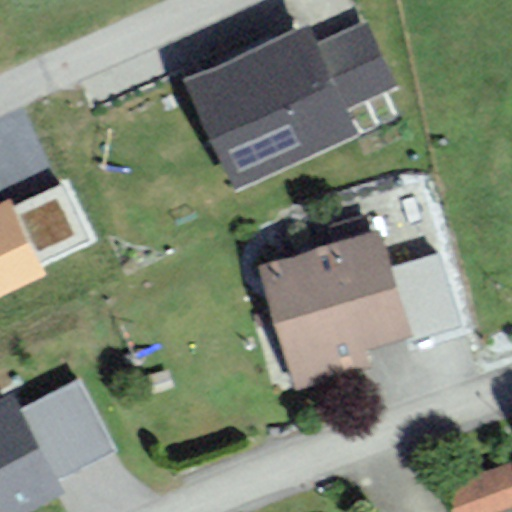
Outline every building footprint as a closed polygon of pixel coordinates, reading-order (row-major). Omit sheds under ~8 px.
[(313,21),(182,76),(229,187),(360,131),(313,21)] [(11,186),(0,190),(0,280),(45,260),(11,186)] [(381,229),(260,265),(297,390),(370,369),(364,349),(412,335),(381,229)] [(9,387),(0,392),(0,503),(55,474),(9,387)] [(511,471),(510,466),(443,490),(451,511),(503,511),(511,509),(511,471)]
